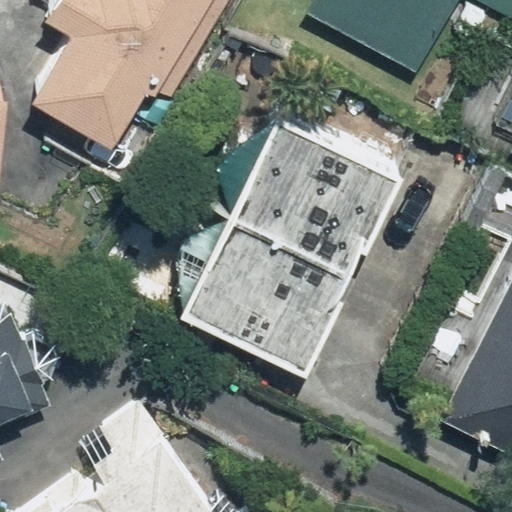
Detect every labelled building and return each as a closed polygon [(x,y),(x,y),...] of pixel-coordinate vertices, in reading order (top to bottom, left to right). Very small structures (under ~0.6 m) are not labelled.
[(207,0),(75,0),(83,5),(43,70),(123,119),(159,60),(167,65),(207,0)] [(511,0),(325,0),(424,55),(455,0),(505,0),(511,3),(511,0)] [(0,161),(16,162),(20,68),(0,67),(0,161)] [(414,147),(288,86),(195,280),(321,341),(414,147)] [(66,380),(30,280),(0,291),(0,424),(19,417),(13,400),(66,380)] [(511,284),(460,390),(511,416),(511,284)] [(125,429),(24,504),(30,511),(244,511),(149,384),(112,411),(125,429)]
